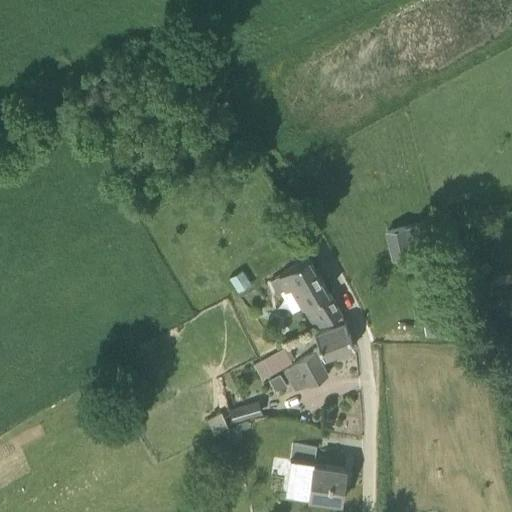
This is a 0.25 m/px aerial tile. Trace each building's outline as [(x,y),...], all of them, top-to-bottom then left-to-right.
[(416,224),(407,226),(387,230),(393,257),(423,251),(416,224)] [(298,261),(299,262),(278,275),(270,279),(279,294),(299,281),(324,322),(341,311),(308,257),(301,261),(300,260),(298,261)] [(448,312),(434,313),(435,337),(450,336),(448,312)] [(328,374),(320,359),(354,345),(345,321),(315,333),(320,346),(313,349),(314,351),(295,362),(282,369),(294,389),(308,384),(309,385),(328,374)] [(291,360),(283,346),(253,364),(261,379),(291,360)] [(269,379),(271,382),(275,390),(288,385),(280,372),(270,378),(269,379)] [(232,422),(248,418),(259,414),(255,402),(228,409),(232,422)] [(205,417),(213,434),(229,425),(221,409),(205,417)] [(241,433),(239,429),(236,423),(235,424),(223,430),(228,440),(241,433)] [(292,442),(290,460),(297,461),(293,495),(340,502),(345,467),(314,463),(317,445),(292,442)]
